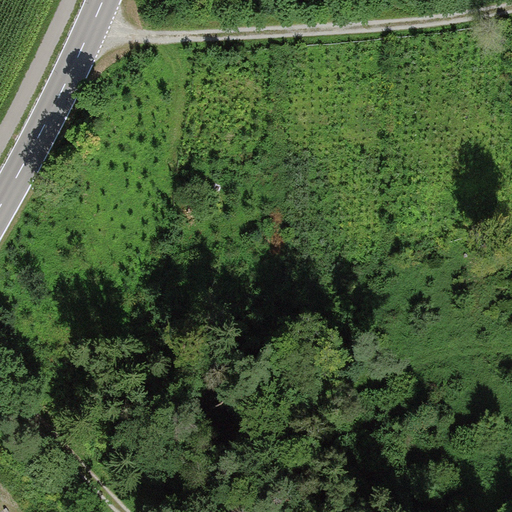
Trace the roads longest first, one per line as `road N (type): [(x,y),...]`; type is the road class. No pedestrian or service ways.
road 1 (track): [(511,6),(408,28),(151,39),(97,17)]
road 2 (tertiary): [(104,0),(0,199)]
road 3 (track): [(0,384),(124,511)]
